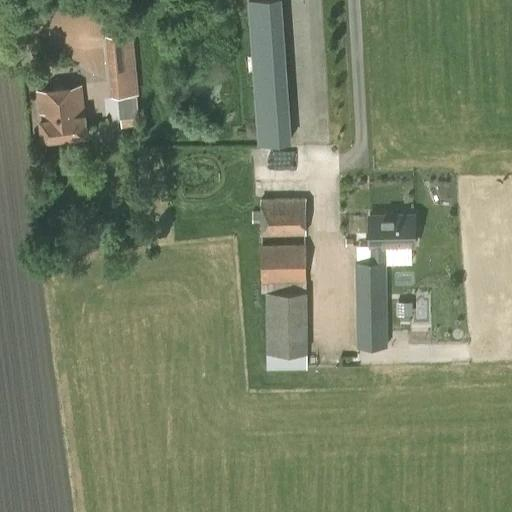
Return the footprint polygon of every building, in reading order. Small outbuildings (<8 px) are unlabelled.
[(280,0),(248,0),(258,142),(291,140),(280,0)] [(105,34),(111,96),(139,93),(133,31),(105,34)] [(43,139),(87,134),(81,85),(37,90),(43,139)] [(260,222),(260,234),(307,233),(306,197),(261,198),(261,210),(252,210),(253,222),(260,222)] [(369,214),(370,246),(370,260),(355,260),(357,346),(388,346),(386,260),(387,260),(387,245),(415,245),(414,213),(369,214)] [(308,368),(307,352),(308,352),(305,243),(261,243),(262,291),(265,291),(267,369),(308,368)]
